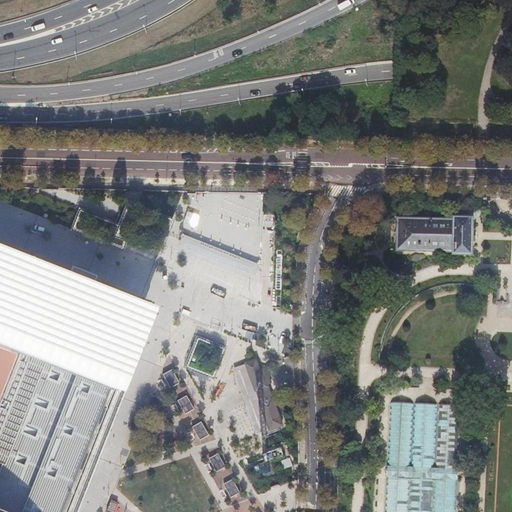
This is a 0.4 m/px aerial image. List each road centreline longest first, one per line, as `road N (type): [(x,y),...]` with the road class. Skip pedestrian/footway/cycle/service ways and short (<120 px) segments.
road 1 (motorway): [(0,113),(104,111),(392,69),(511,82)]
road 2 (motorway): [(0,95),(154,77),(348,0)]
road 3 (residential): [(313,511),(311,275),(354,165)]
road 4 (secondary): [(354,165),(0,157)]
road 5 (motorway): [(165,0),(94,30),(0,47)]
road 6 (secondary): [(354,165),(511,169)]
